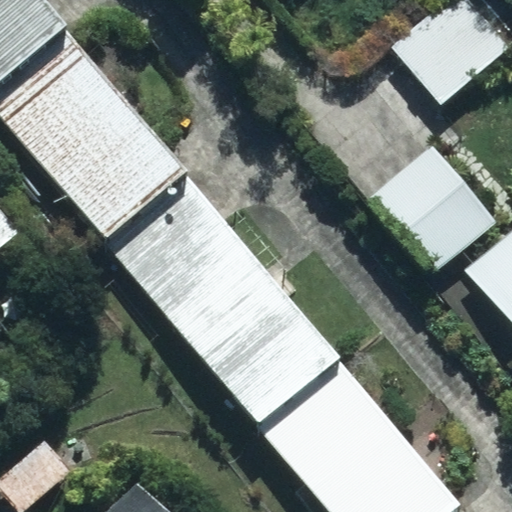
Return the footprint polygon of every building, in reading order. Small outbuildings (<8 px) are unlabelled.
[(450,511),(26,0),(0,0),(0,137),(309,511),(450,511)] [(446,143),(362,210),(426,291),(510,224),(446,143)] [(0,233),(0,268),(17,254),(0,233)] [(511,240),(459,284),(511,349),(511,240)] [(36,511),(73,482),(44,447),(0,483),(0,505),(5,511),(36,511)] [(161,511),(139,492),(120,511),(161,511)]
